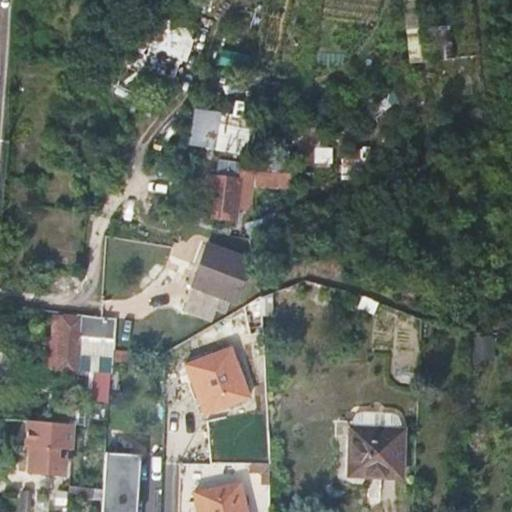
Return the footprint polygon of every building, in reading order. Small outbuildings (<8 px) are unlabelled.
[(182,78),(193,31),(151,22),(140,68),(182,78)] [(249,66),(251,53),(221,49),(219,61),(249,66)] [(241,126),(243,114),(208,107),(208,109),(200,108),(199,117),(196,117),(192,141),(232,148),(236,126),(241,126)] [(315,163),(333,164),(335,147),(317,146),(315,163)] [(228,173),(229,159),(221,157),(220,172),(228,173)] [(260,170),(262,159),(246,157),(246,161),(245,167),(260,170)] [(245,167),(246,161),(229,159),(228,173),(220,172),(211,171),(205,212),(237,217),(243,177),(245,167)] [(259,179),(260,170),(245,167),(243,177),(259,179)] [(237,250),(252,254),(254,235),(239,232),(237,250)] [(250,276),(245,275),(246,267),(226,260),(231,247),(209,240),(194,281),(235,297),(238,292),(248,294),(254,278),(250,276)] [(217,301),(193,290),(185,308),(209,319),(217,301)] [(242,313),(231,319),(236,330),(248,324),(242,313)] [(85,329),(86,316),(64,315),(58,369),(73,370),(78,330),(85,329)] [(494,335),(476,336),(478,354),(496,353),(494,335)] [(233,342),(188,361),(208,408),(253,390),(233,342)] [(108,398),(110,374),(100,373),(99,397),(108,398)] [(357,420),(356,423),(355,426),(401,427),(400,423),(400,421),(396,418),(390,414),(379,414),(367,414),(361,416),(357,420)] [(74,423),(26,419),(24,446),(28,446),(26,471),(48,473),(49,472),(70,473),(74,423)] [(401,427),(355,426),(352,426),(351,474),(402,474),(403,427),(401,427)] [(150,511),(153,454),(105,452),(102,511),(150,511)] [(247,511),(241,482),(195,491),(199,511),(247,511)] [(102,498),(102,485),(69,484),(68,491),(68,496),(102,498)] [(17,490),(15,506),(27,508),(28,490),(17,490)] [(68,496),(68,491),(57,490),(56,505),(67,506),(68,496)]
